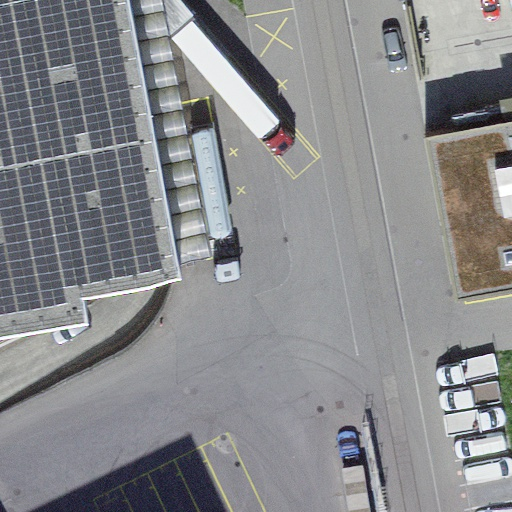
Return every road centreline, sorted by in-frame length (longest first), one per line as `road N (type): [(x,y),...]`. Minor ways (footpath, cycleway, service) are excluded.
road 1 (residential): [(0,498),(362,325)]
road 2 (residential): [(362,325),(412,288),(418,248),(378,0)]
road 3 (residential): [(362,325),(398,511)]
